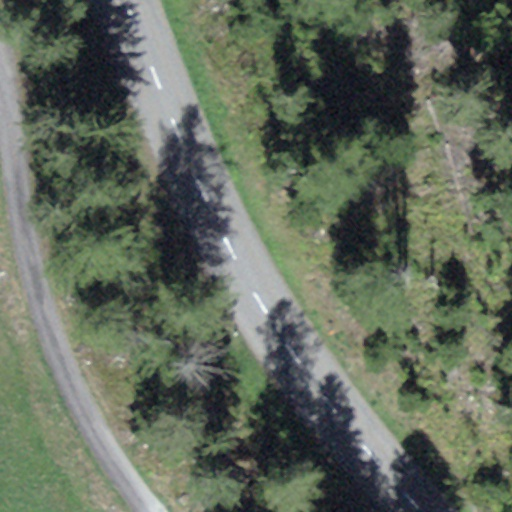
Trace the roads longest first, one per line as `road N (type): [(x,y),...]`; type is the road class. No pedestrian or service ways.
road 1 (tertiary): [(125,0),(233,253),(323,393),(424,511)]
road 2 (residential): [(154,511),(96,438),(28,253),(0,111)]
